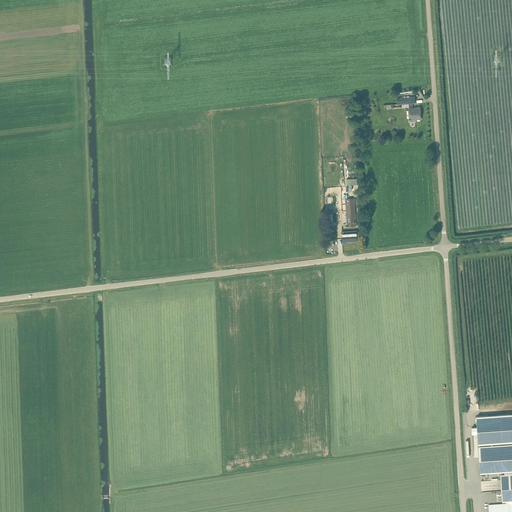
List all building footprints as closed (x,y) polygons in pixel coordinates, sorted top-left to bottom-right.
[(415,97),(400,98),(396,98),(397,105),(409,104),(409,108),(408,108),(409,122),(415,122),(415,120),(421,119),(420,108),(413,108),(412,104),(415,103),(415,97)] [(347,226),(356,226),(354,198),(345,199),(347,226)] [(357,241),(357,236),(357,233),(342,234),(343,237),(343,242),(346,242),(346,243),(347,242),(357,241)] [(506,504),(508,503),(508,501),(511,500),(511,414),(477,417),(477,427),(472,428),(472,434),(478,434),(478,444),(505,442),(505,445),(479,447),(481,473),(511,470),(511,474),(501,475),(503,501),(506,501),(506,504)] [(511,511),(511,503),(508,503),(506,504),(489,505),(489,511),(511,511)]
